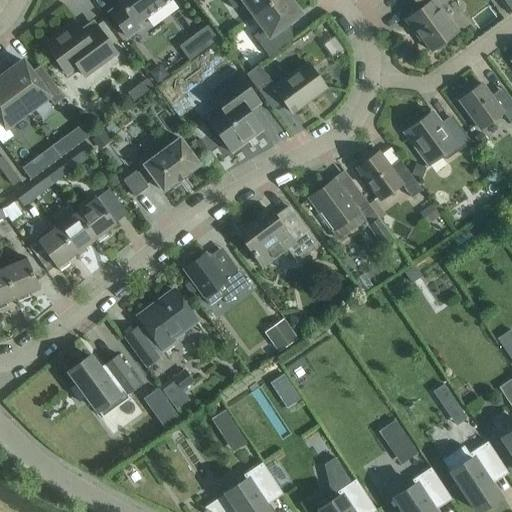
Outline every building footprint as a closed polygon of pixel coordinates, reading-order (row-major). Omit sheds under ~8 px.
[(168,0),(116,0),(119,4),(108,12),(126,37),(139,28),(136,24),(168,0)] [(226,0),(233,9),(243,2),(253,15),(273,0),(226,0)] [(268,57),(292,40),(282,27),(299,13),(293,4),(293,0),(273,0),(253,15),(263,28),(253,36),(268,57)] [(413,0),(420,8),(404,19),(414,32),(416,31),(430,51),(457,31),(445,15),(434,0),(413,0)] [(511,0),(503,0),(511,10),(511,9),(511,0)] [(83,33),(75,21),(44,44),(65,73),(76,65),(84,76),(116,52),(95,25),(83,33)] [(262,63),(271,80),(283,73),(274,57),(262,63)] [(34,77),(22,60),(11,68),(9,65),(0,71),(0,75),(26,111),(47,94),(54,104),(64,97),(44,70),(34,77)] [(291,113),(325,88),(307,63),(273,87),(291,113)] [(259,92),(272,83),(258,64),(245,74),(259,92)] [(260,104),(235,69),(234,70),(236,73),(212,91),(210,88),(209,88),(222,106),(207,117),(204,113),(203,114),(227,147),(231,153),(233,152),(232,151),(239,146),(240,147),(241,146),(239,143),(259,128),(261,131),(262,130),(248,111),(258,104),(259,105),(260,104)] [(0,141),(1,143),(11,136),(4,127),(26,111),(0,75),(0,141)] [(495,103),(481,83),(458,100),(480,129),(502,112),(510,124),(511,122),(511,101),(507,95),(495,103)] [(445,126),(441,125),(431,112),(405,132),(409,137),(402,142),(403,142),(409,138),(428,164),(440,156),(442,158),(446,159),(470,141),(454,119),(445,126)] [(81,124),(72,131),(79,142),(89,135),(81,124)] [(135,170),(122,179),(134,196),(147,186),(146,184),(154,178),(161,189),(162,191),(164,190),(164,189),(176,181),(177,180),(177,179),(183,175),(183,176),(185,175),(185,174),(197,166),(199,165),(198,163),(197,164),(180,139),(178,136),(165,146),(163,143),(152,151),(154,154),(140,164),(142,167),(136,171),(135,170)] [(52,183),(86,158),(81,151),(47,177),(52,183)] [(395,174),(378,151),(356,168),(379,200),(401,184),(411,197),(421,189),(410,174),(405,167),(395,174)] [(0,168),(3,173),(10,167),(1,156),(0,156),(0,168)] [(39,171),(32,160),(22,167),(30,178),(39,171)] [(418,178),(423,168),(414,164),(410,174),(418,178)] [(12,184),(17,180),(19,179),(10,167),(3,173),(12,184)] [(460,201),(468,213),(511,184),(511,177),(507,170),(460,201)] [(34,197),(52,183),(47,177),(29,189),(34,197)] [(326,184),(308,198),(319,212),(316,215),(328,232),(331,230),(332,230),(333,229),(358,211),(349,200),(338,183),(334,179),(326,184)] [(97,242),(108,235),(105,231),(115,223),(114,222),(126,212),(108,188),(75,213),(94,238),(97,242)] [(23,205),(34,197),(29,189),(17,198),(23,205)] [(428,224),(439,216),(432,205),(420,213),(428,224)] [(278,221),(269,209),(252,221),(254,223),(239,234),(252,252),(251,252),(261,266),(286,248),(296,261),(319,245),(305,225),(293,209),(278,221)] [(78,256),(88,249),(85,245),(94,238),(75,213),(56,227),(75,253),(78,256)] [(384,248),(394,241),(378,217),(367,225),(384,248)] [(471,238),(485,227),(478,218),(464,229),(471,238)] [(59,271),(69,263),(66,259),(75,253),(56,227),(37,241),(59,271)] [(217,268),(205,252),(182,269),(208,304),(219,296),(224,302),(248,284),(230,259),(217,268)] [(17,302),(29,297),(27,292),(38,287),(26,258),(3,267),(15,297),(17,302)] [(414,266),(404,273),(410,281),(420,274),(414,266)] [(0,268),(0,308),(6,306),(5,301),(15,297),(3,267),(0,268)] [(194,319),(184,306),(173,289),(159,299),(160,302),(140,317),(138,315),(137,315),(149,332),(144,336),(137,327),(123,337),(135,353),(145,366),(159,356),(153,349),(159,344),(163,349),(174,341),(170,336),(194,319)] [(89,356),(68,371),(76,382),(69,388),(78,402),(86,396),(96,409),(101,416),(127,397),(125,394),(140,384),(117,354),(98,368),(89,356)] [(168,399),(181,390),(193,381),(183,368),(172,377),(179,387),(166,396),(168,399)] [(448,384),(470,414),(479,408),(457,378),(448,384)] [(511,432),(501,440),(511,455),(511,406),(511,407),(511,408),(511,432)] [(378,431),(400,464),(417,453),(395,419),(378,431)] [(464,445),(442,460),(450,472),(476,511),(498,496),(490,484),(487,480),(505,469),(487,441),(469,453),(464,445)] [(330,495),(315,505),(320,511),(364,511),(373,506),(355,479),(351,481),(334,457),(323,465),(330,495)] [(245,479),(203,507),(211,511),(268,511),(264,505),(262,501),(279,490),(261,462),(242,474),(245,479)] [(414,484),(393,498),(402,511),(401,511),(434,511),(433,510),(430,506),(448,495),(430,467),(411,480),(414,484)]
